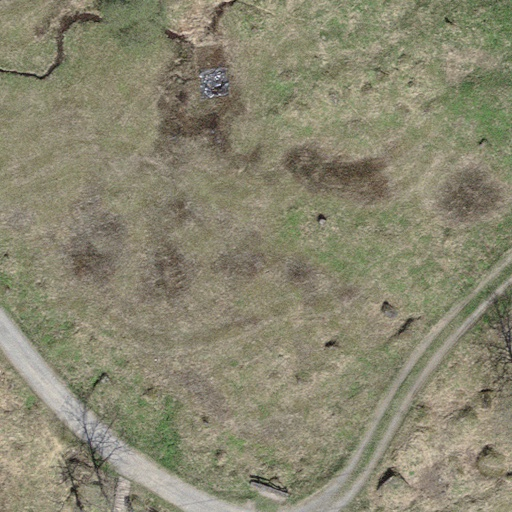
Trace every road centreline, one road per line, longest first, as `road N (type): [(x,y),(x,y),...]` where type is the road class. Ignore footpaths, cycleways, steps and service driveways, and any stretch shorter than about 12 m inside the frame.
road 1 (track): [(320,511),(364,461),(420,365),(511,268)]
road 2 (track): [(210,511),(100,442),(0,328)]
